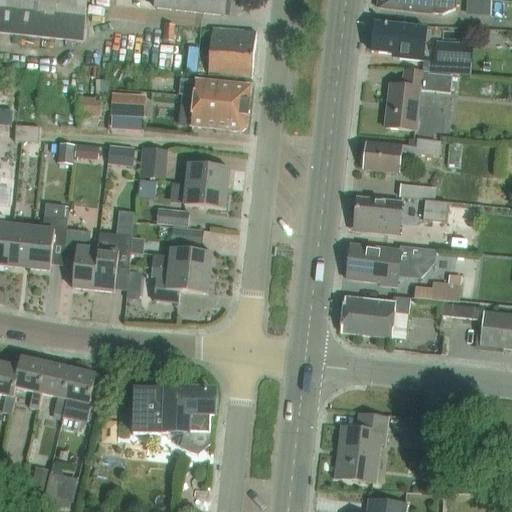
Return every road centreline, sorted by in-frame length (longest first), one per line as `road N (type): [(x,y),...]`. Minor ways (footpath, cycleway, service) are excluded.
road 1 (tertiary): [(306,365),(343,0)]
road 2 (residential): [(243,355),(285,0)]
road 3 (residential): [(243,355),(0,322)]
road 4 (unclassified): [(511,389),(306,365)]
road 5 (residential): [(226,511),(243,355)]
road 6 (tertiary): [(287,511),(306,365)]
